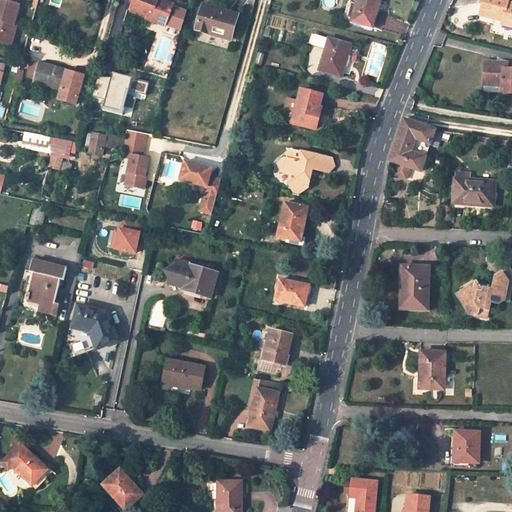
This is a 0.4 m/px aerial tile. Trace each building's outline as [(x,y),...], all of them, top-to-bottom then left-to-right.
[(19,5),(0,0),(0,41),(12,45),(17,25),(14,24),(19,5)] [(136,0),(132,11),(166,25),(173,6),(158,1),(156,0),(136,0)] [(379,0),(358,0),(352,22),(370,26),(373,12),(376,13),(379,0)] [(508,0),(483,0),(480,14),(503,20),(502,23),(511,25),(511,2),(508,1),(508,0)] [(239,15),(203,4),(196,31),(209,34),(209,32),(232,39),(239,15)] [(166,25),(181,30),(187,11),(173,6),(166,25)] [(232,41),(232,39),(209,32),(209,34),(232,41)] [(341,77),(350,45),(314,35),(311,45),(326,49),(320,70),(341,77)] [(74,73),(32,61),(29,75),(37,77),(36,82),(69,92),(74,73)] [(508,63),(485,62),(483,85),(502,87),(502,93),(511,93),(511,69),(507,69),(508,63)] [(127,89),(146,95),(149,84),(113,74),(111,82),(97,78),(92,96),(106,99),(104,106),(120,111),(127,89)] [(322,95),(302,90),(293,124),(316,130),(319,120),(320,120),(324,106),(320,105),(322,95)] [(435,130),(404,119),(390,160),(421,171),(430,143),(435,130)] [(145,176),(149,158),(142,157),(147,133),(128,129),(125,140),(124,149),(122,157),(130,159),(125,185),(144,189),(146,177),(145,176)] [(430,143),(438,146),(443,133),(435,130),(430,143)] [(125,140),(93,134),(90,153),(102,155),(104,145),(124,149),(125,140)] [(50,169),(64,169),(65,139),(51,139),(50,169)] [(329,173),(333,159),(312,154),(312,156),(301,153),(302,151),(291,149),(289,160),(284,158),(281,172),(290,174),(288,184),(306,188),(310,169),(329,173)] [(210,221),(220,187),(208,184),(211,176),(184,168),(179,187),(205,194),(199,218),(210,221)] [(455,173),(455,180),(471,181),(471,180),(471,174),(455,173)] [(493,206),(495,181),(471,180),(471,181),(455,180),(453,202),(493,206)] [(299,196),(306,188),(288,184),(292,194),(299,196)] [(42,229),(48,207),(33,204),(27,226),(42,229)] [(307,209),(285,204),(278,237),(293,240),(294,235),(301,237),(307,209)] [(136,253),(142,223),(123,219),(121,229),(120,228),(116,248),(136,253)] [(209,298),(211,298),(218,274),(190,265),(190,264),(176,259),(174,265),(165,271),(169,279),(167,284),(183,289),(182,290),(185,291),(209,298)] [(67,268),(33,260),(30,272),(34,273),(27,301),(49,307),(48,314),(56,316),(60,304),(55,303),(61,279),(64,280),(67,268)] [(429,267),(402,266),(401,309),(428,309),(429,267)] [(511,272),(509,267),(502,272),(507,279),(511,276),(511,272)] [(458,296),(470,315),(472,313),(474,316),(486,318),(490,302),(498,304),(504,300),(502,296),(506,294),(507,288),(505,285),(509,282),(507,279),(502,272),(495,276),(493,286),(492,289),(484,288),(483,292),(479,292),(479,287),(477,284),(476,281),(466,288),(468,290),(458,296)] [(509,300),(511,283),(511,276),(507,279),(509,282),(505,285),(507,288),(506,294),(502,296),(504,300),(509,300)] [(307,285),(280,280),(275,301),(305,306),(307,294),(305,294),(307,285)] [(493,286),(477,284),(479,287),(479,292),(483,292),(484,288),(492,289),(493,286)] [(458,296),(468,290),(466,288),(457,294),(458,296)] [(185,291),(184,295),(208,302),(209,298),(185,291)] [(108,313),(78,306),(73,328),(91,332),(91,330),(97,331),(97,333),(97,336),(93,338),(97,349),(118,341),(108,313)] [(292,336),(271,330),(262,368),(272,370),(274,363),(283,365),(285,355),(287,355),(292,336)] [(445,353),(421,352),(420,373),(424,373),(424,389),(444,390),(444,388),(445,374),(445,353)] [(204,367),(169,360),(164,383),(200,390),(204,367)] [(444,388),(456,388),(456,375),(445,374),(444,388)] [(280,384),(261,380),(259,389),(278,393),(280,384)] [(259,389),(258,389),(249,426),(270,431),(279,393),(278,393),(259,389)] [(480,432),(455,431),(454,462),(479,463),(480,432)] [(36,459),(21,445),(3,464),(9,470),(13,467),(37,490),(54,472),(38,457),(36,459)] [(133,483),(120,469),(103,485),(126,511),(144,493),(134,482),(133,483)] [(374,511),(378,482),(353,479),(351,497),(348,497),(346,511),(374,511)] [(238,482),(217,482),(217,511),(242,511),(242,498),(238,498),(238,482)] [(428,511),(430,496),(409,494),(407,511),(404,511),(403,511),(428,511)]
